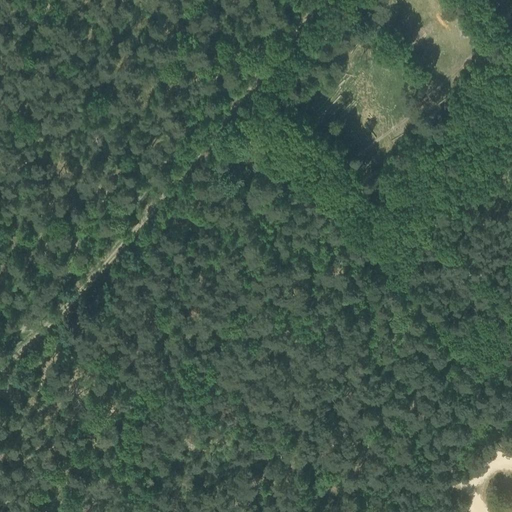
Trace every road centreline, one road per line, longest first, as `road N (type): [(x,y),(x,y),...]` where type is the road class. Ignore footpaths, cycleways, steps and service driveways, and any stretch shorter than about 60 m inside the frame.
road 1 (track): [(141,511),(123,460),(131,389),(182,365),(229,327),(257,265),(268,214),(313,189),(471,47),(511,24)]
road 2 (track): [(296,0),(140,199),(22,328)]
